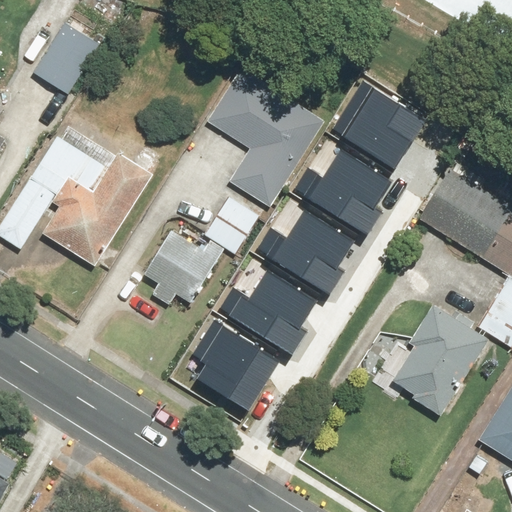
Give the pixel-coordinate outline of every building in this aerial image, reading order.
[(511,0),(417,0),(511,57),(511,0)] [(66,21),(38,71),(74,91),(102,41),(66,21)] [(247,67),(212,119),(252,146),(231,178),(271,205),(328,121),(247,67)] [(367,78),(338,123),(397,160),(426,115),(367,78)] [(49,230),(100,263),(159,172),(124,149),(121,153),(73,123),(2,233),(24,247),(56,197),(66,204),(49,230)] [(0,153),(11,136),(0,129),(0,153)] [(311,160),(299,182),(360,216),(387,170),(345,146),(330,171),(311,160)] [(511,200),(457,165),(424,217),(511,272),(511,273),(480,324),(511,344),(511,200)] [(234,195),(208,233),(240,254),(266,216),(234,195)] [(404,227),(373,206),(333,265),(364,286),(404,227)] [(272,227),(260,248),(320,283),(347,236),(305,212),(291,238),(272,227)] [(202,247),(176,230),(148,270),(164,281),(157,291),(175,304),(182,293),(196,302),(231,251),(209,236),(202,247)] [(237,283),(225,304),(286,339),(313,292),(271,268),(256,293),(237,283)] [(494,337),(440,302),(393,374),(419,391),(417,394),(445,413),(494,337)] [(216,317),(196,351),(210,359),(201,374),(252,404),(271,372),(266,368),(275,353),(216,317)] [(511,391),(484,435),(511,453),(511,391)] [(0,476),(0,498),(9,481),(0,476)]
